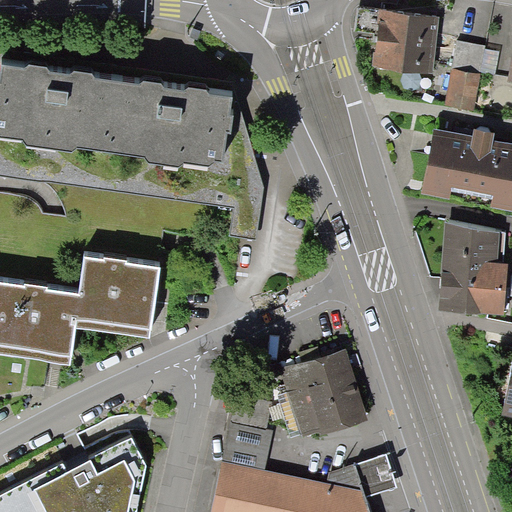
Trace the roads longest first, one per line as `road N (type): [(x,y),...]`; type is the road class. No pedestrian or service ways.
road 1 (primary): [(259,17),(278,87),(359,281)]
road 2 (primary): [(399,267),(321,1)]
road 3 (primary): [(477,511),(399,267)]
road 4 (primary): [(359,281),(435,511)]
road 5 (residential): [(0,447),(108,384),(204,345)]
road 6 (residential): [(173,511),(204,345)]
road 7 (residential): [(359,281),(204,345)]
road 8 (unknown): [(381,205),(511,225)]
